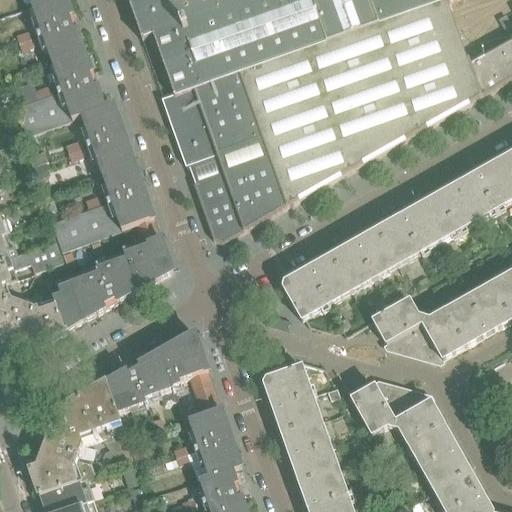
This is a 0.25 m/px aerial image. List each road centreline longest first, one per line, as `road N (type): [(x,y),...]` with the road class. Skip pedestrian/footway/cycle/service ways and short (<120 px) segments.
road 1 (residential): [(205,301),(511,120)]
road 2 (residential): [(100,0),(205,301)]
road 3 (residential): [(441,387),(261,336),(205,301)]
road 4 (residential): [(0,416),(205,301)]
road 5 (residential): [(205,301),(283,511)]
road 6 (residential): [(511,498),(499,494),(441,387)]
